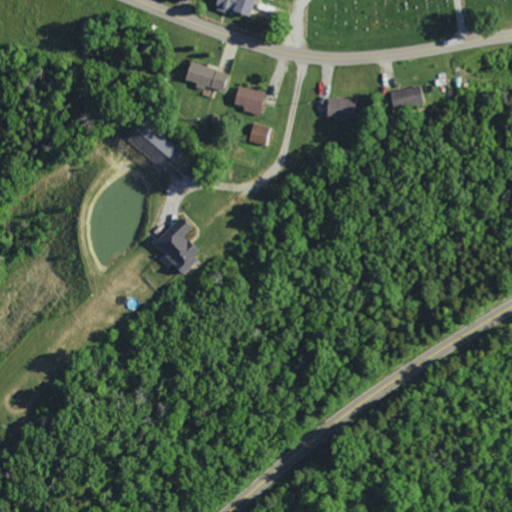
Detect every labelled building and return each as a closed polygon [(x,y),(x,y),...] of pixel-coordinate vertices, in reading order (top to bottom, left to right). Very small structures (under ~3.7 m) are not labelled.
[(249,18),(253,0),(216,0),(214,10),(249,18)] [(184,80),(223,92),(229,74),(190,62),(184,80)] [(423,104),(419,86),(389,93),(393,111),(423,104)] [(264,92),(237,87),(234,105),(242,107),(241,111),(260,115),(264,92)] [(327,98),(327,119),(354,120),(355,99),(327,98)] [(270,128),(253,123),(247,142),(264,147),(270,128)] [(152,244),(182,275),(201,258),(182,238),(190,230),(179,218),(152,244)]
